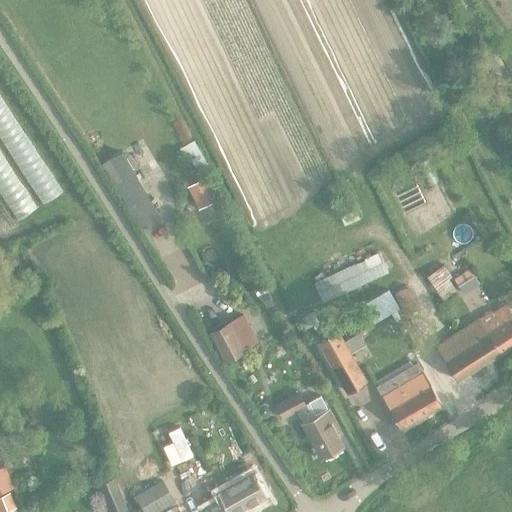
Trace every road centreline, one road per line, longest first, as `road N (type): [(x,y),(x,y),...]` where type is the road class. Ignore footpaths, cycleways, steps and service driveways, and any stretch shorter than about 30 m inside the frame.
road 1 (unclassified): [(309,511),(0,35)]
road 2 (unclassified): [(319,511),(511,388)]
